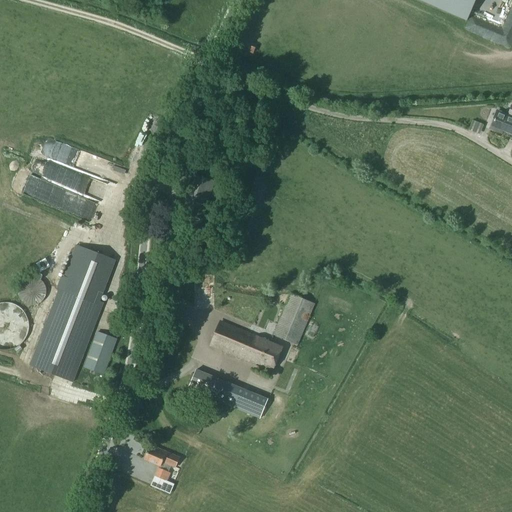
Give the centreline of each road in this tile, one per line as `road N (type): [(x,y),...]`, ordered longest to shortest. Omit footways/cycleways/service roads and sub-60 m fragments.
road 1 (tertiary): [(85,511),(123,407),(152,193),(240,0)]
road 2 (track): [(212,64),(122,26),(25,0)]
